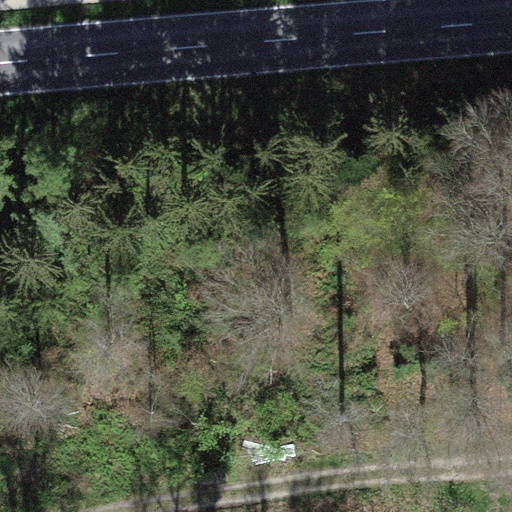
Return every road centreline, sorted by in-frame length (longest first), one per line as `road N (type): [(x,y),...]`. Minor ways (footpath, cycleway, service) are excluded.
road 1 (primary): [(0,63),(511,21)]
road 2 (track): [(511,469),(200,495),(142,511)]
